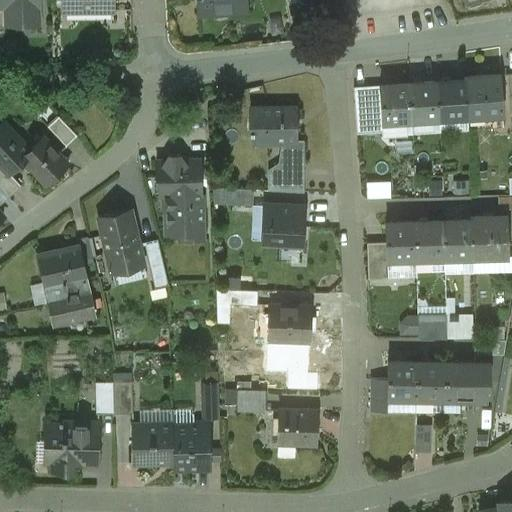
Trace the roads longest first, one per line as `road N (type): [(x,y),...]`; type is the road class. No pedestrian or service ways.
road 1 (residential): [(352,500),(356,322),(336,57)]
road 2 (residential): [(0,500),(267,508),(352,500)]
road 3 (residential): [(0,249),(133,141),(152,73)]
road 4 (residential): [(152,73),(336,57)]
road 5 (residential): [(336,57),(511,30)]
road 6 (residential): [(352,500),(511,457)]
road 7 (unknown): [(356,322),(484,324)]
